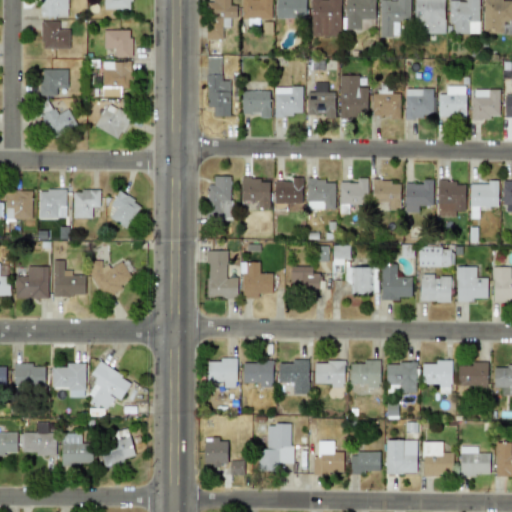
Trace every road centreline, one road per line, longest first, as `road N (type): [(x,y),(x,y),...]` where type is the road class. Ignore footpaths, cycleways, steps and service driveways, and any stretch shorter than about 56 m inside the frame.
road 1 (residential): [(0,499),(511,505)]
road 2 (residential): [(0,334),(511,338)]
road 3 (tertiary): [(175,511),(178,0)]
road 4 (residential): [(178,146),(511,150)]
road 5 (residential): [(0,164),(178,166)]
road 6 (residential): [(13,165),(13,0)]
